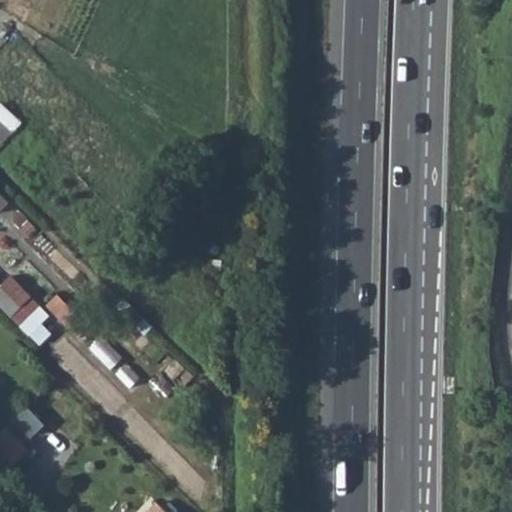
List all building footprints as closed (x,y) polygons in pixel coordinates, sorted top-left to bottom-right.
[(2,100),(0,102),(0,149),(25,118),(2,100)] [(0,209),(9,201),(0,192),(0,209)] [(20,227),(27,220),(19,212),(13,218),(20,227)] [(0,306),(19,326),(39,306),(10,276),(0,286),(0,306)] [(18,414),(26,422),(33,415),(25,406),(18,414)] [(0,431),(0,459),(10,468),(27,452),(3,429),(0,431)]
